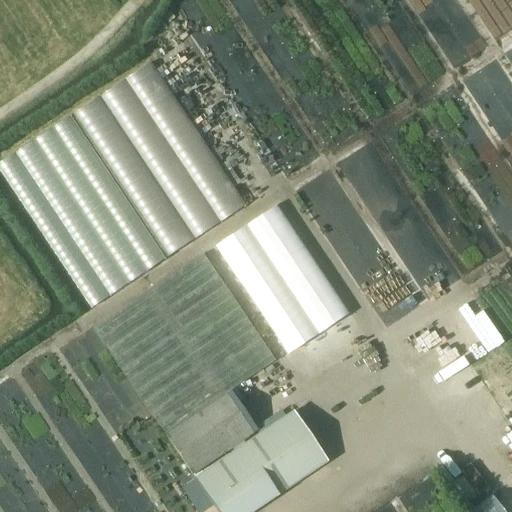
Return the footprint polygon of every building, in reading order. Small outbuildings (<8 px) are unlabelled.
[(244,207),(147,66),(73,116),(169,258),(244,207)] [(163,260),(69,118),(0,163),(0,173),(90,309),(163,260)] [(275,206),(214,246),(286,355),(348,315),(275,206)] [(201,255),(91,329),(163,436),(191,476),(230,449),(231,451),(242,444),(241,442),(251,435),(224,395),(273,361),(201,255)] [(232,453),(193,480),(215,511),(251,511),(284,490),(251,440),(243,445),(242,444),(231,451),(232,453)] [(203,494),(193,480),(180,489),(189,503),(203,494)]
